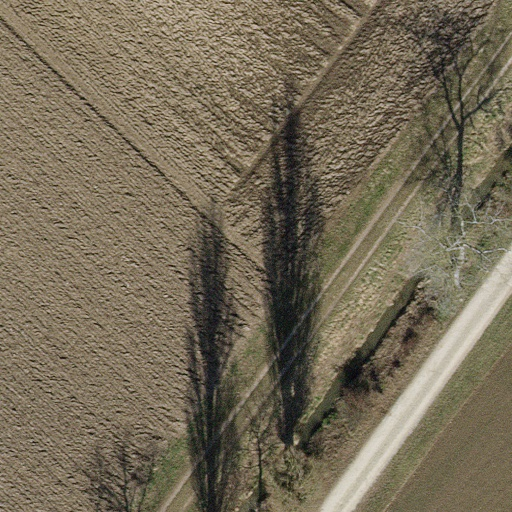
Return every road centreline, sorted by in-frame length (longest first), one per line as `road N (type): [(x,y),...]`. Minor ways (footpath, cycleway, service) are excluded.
road 1 (track): [(179,511),(511,55)]
road 2 (track): [(335,511),(511,271)]
